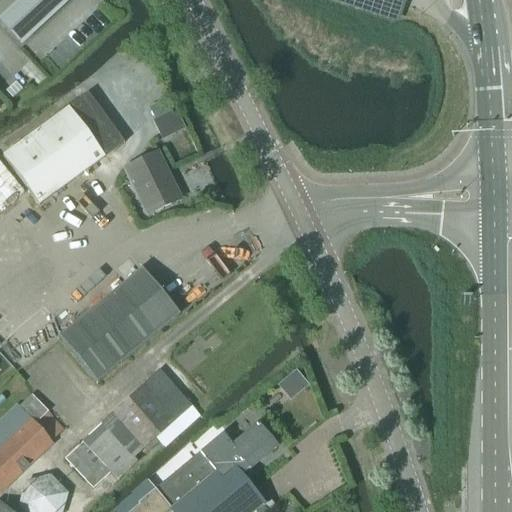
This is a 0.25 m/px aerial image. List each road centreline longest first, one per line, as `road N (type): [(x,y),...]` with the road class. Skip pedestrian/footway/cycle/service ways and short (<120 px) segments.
road 1 (unclassified): [(415,511),(381,406),(298,215)]
road 2 (primary): [(495,214),(499,511)]
road 3 (unclassified): [(298,215),(191,0)]
road 4 (primary): [(479,0),(494,177)]
road 5 (unclassified): [(494,177),(335,200)]
road 6 (unclassified): [(335,200),(495,214)]
